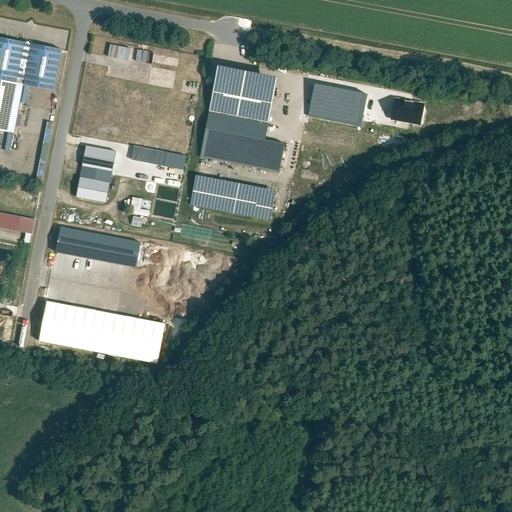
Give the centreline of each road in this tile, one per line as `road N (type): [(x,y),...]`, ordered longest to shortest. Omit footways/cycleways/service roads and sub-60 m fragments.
road 1 (track): [(240,32),(256,27),(511,79)]
road 2 (residential): [(240,32),(63,0)]
road 3 (unknown): [(219,29),(237,62),(285,76),(288,142)]
